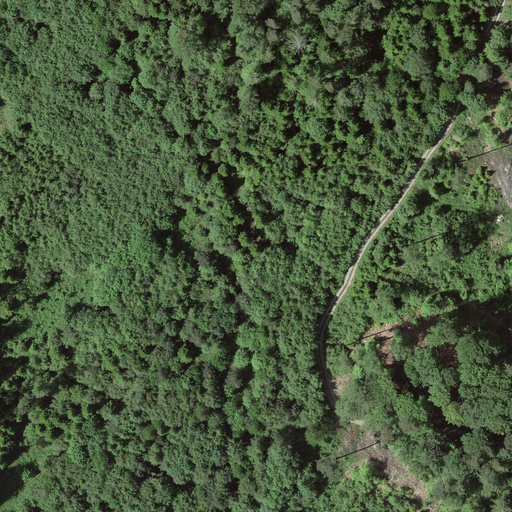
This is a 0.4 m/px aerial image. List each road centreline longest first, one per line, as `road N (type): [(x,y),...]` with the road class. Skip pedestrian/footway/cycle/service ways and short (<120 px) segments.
road 1 (track): [(494,22),(472,54),(443,133),(364,243),(320,339),(331,395),(358,419),(511,402)]
road 2 (track): [(0,502),(111,415),(183,319),(198,276),(235,241),(249,238),(350,276)]
road 3 (track): [(0,353),(122,402)]
